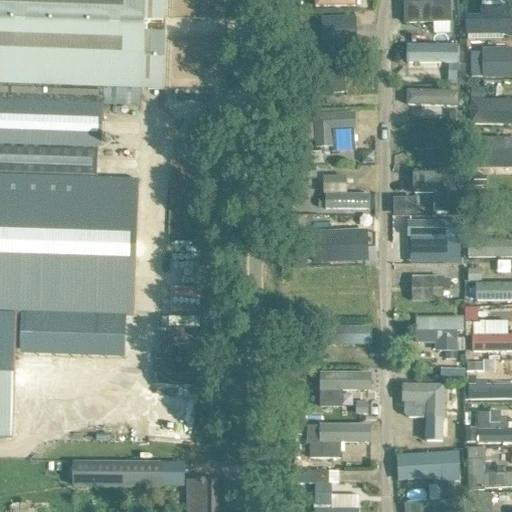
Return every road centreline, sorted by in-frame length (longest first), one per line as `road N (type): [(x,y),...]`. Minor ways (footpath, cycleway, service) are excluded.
road 1 (unclassified): [(253,511),(252,0)]
road 2 (unknown): [(0,447),(110,387),(132,356),(145,313),(156,117),(252,105)]
